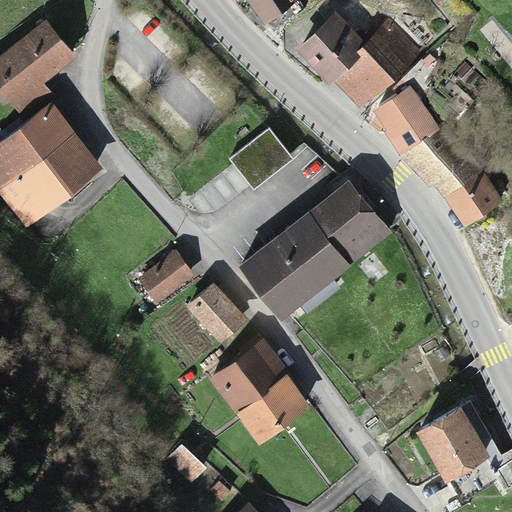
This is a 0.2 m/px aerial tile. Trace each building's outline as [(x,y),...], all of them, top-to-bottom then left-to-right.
[(304,13),(294,0),(245,0),(271,36),(304,13)] [(336,23),(302,54),(333,89),(368,58),(336,23)] [(44,28),(0,61),(0,82),(25,114),(79,72),(44,28)] [(395,34),(368,58),(333,89),(357,115),(418,60),(395,34)] [(405,97),(380,114),(407,154),(432,137),(405,97)] [(97,164),(47,104),(0,143),(0,194),(25,224),(97,164)] [(269,135),(232,163),(254,192),(291,164),(269,135)] [(448,202),(471,187),(438,139),(415,155),(448,202)] [(471,187),(448,202),(468,233),(501,210),(480,180),(471,187)] [(345,185),(240,263),(279,314),(383,236),(345,185)] [(167,250),(137,272),(154,296),(185,274),(167,250)] [(205,281),(185,300),(219,335),(239,316),(205,281)] [(256,337),(209,373),(257,436),(304,401),(256,337)] [(459,397),(417,419),(443,470),(485,448),(459,397)] [(203,466),(182,446),(169,460),(190,480),(203,466)] [(511,511),(511,494),(498,472),(450,502),(455,511),(511,511)] [(218,486),(210,493),(219,502),(227,495),(218,486)]
